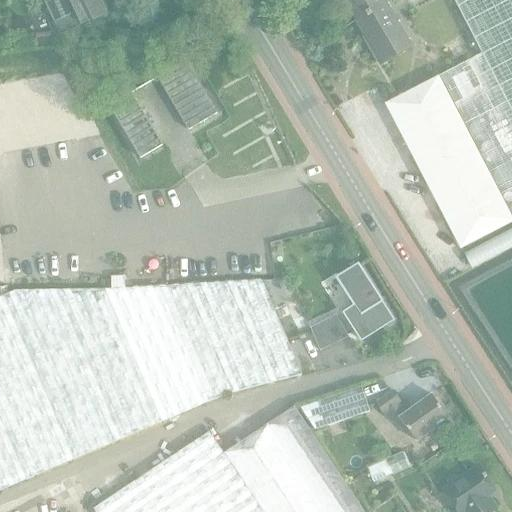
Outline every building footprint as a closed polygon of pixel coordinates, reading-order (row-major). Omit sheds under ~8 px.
[(79,25),(106,12),(99,0),(43,0),(59,34),(79,25)] [(343,0),(355,21),(385,3),(383,0),(343,0)] [(427,0),(449,0),(476,57),(511,120),(511,0),(405,0),(410,9),(427,0)] [(410,45),(385,3),(355,21),(371,47),(369,48),(378,64),(410,45)] [(460,250),(511,222),(511,120),(476,57),(384,105),(460,250)] [(188,130),(216,114),(185,61),(157,77),(188,130)] [(140,159),(162,146),(130,93),(108,106),(140,159)] [(338,278),(341,283),(356,307),(345,314),(361,340),(391,321),(357,266),(338,278)] [(0,490),(138,433),(227,395),(314,372),(307,355),(322,349),(323,349),(313,326),(308,329),(288,280),(16,291),(0,298),(0,490)] [(337,315),(313,326),(323,349),(349,336),(337,315)] [(311,401),(320,425),(369,407),(360,383),(311,401)] [(438,435),(451,426),(447,420),(448,418),(431,395),(405,414),(398,404),(400,402),(392,391),(374,404),(382,415),(387,411),(401,431),(406,428),(416,442),(434,429),(438,435)] [(364,511),(294,406),(253,433),(223,453),(209,432),(93,509),(94,511),(364,511)] [(403,452),(385,460),(392,475),(410,467),(403,452)] [(493,511),(497,509),(488,496),(495,491),(479,467),(443,491),(457,511),(493,511)]
